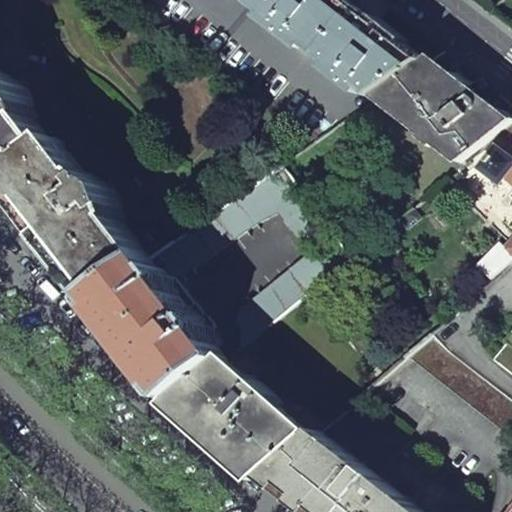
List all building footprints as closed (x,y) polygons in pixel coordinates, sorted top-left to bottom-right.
[(136,0),(320,142),(382,98),(370,89),(368,92),(368,91),(364,95),(336,73),(339,69),(338,68),(341,66),(315,46),(313,49),(313,48),(310,52),(273,23),(275,19),(275,18),(277,16),(257,0),(136,0)] [(431,62),(350,0),(257,0),(277,16),(275,18),(275,19),(273,23),(310,52),(313,48),(313,49),(315,46),(341,66),(338,68),(339,69),(336,73),(364,95),(368,91),(368,92),(370,89),(382,98),(431,62)] [(453,82),(444,71),(439,75),(431,62),(382,98),(469,165),(488,150),(495,143),(511,129),(511,122),(504,116),(496,113),(488,110),(488,106),(487,103),(469,90),(475,84),(463,74),(453,82)] [(0,176),(5,183),(11,179),(70,255),(102,296),(154,260),(117,213),(123,208),(116,191),(103,180),(96,186),(59,139),(53,143),(28,110),(35,105),(28,90),(15,79),(9,85),(0,73),(0,176)] [(511,129),(495,143),(488,150),(500,160),(506,153),(511,157),(511,129)] [(488,150),(469,165),(463,170),(471,179),(488,165),(494,169),(500,160),(488,150)] [(511,157),(506,153),(500,160),(494,169),(509,182),(511,178),(511,157)] [(354,260),(286,166),(154,260),(164,274),(168,271),(175,281),(179,278),(181,282),(280,212),(311,254),(242,309),(236,321),(246,335),(241,350),(243,352),(314,293),(354,260)] [(422,218),(415,210),(403,220),(411,228),(422,218)] [(511,264),(511,243),(501,255),(511,265),(511,264)] [(164,274),(154,260),(102,296),(112,310),(109,312),(136,346),(170,390),(172,388),(182,402),(184,400),(232,361),(211,334),(214,332),(206,321),(202,323),(171,284),(175,281),(168,271),(164,274)] [(181,282),(179,278),(175,281),(171,284),(202,323),(206,321),(214,332),(219,328),(211,317),(209,318),(181,282)] [(373,368),(314,293),(243,352),(232,361),(263,389),(267,385),(279,395),(275,400),(317,438),(324,432),(359,401),(386,376),(377,365),(373,368)] [(409,357),(508,433),(511,427),(511,398),(433,335),(409,357)] [(511,344),(509,343),(495,360),(511,373),(511,344)] [(263,389),(232,361),(184,400),(232,442),(272,478),(276,475),(317,438),(275,400),(279,395),(267,385),(263,389)] [(412,443),(359,401),(324,432),(426,511),(481,511),(405,452),(412,443)] [(426,511),(324,432),(317,438),(276,475),(323,511),(426,511)]
